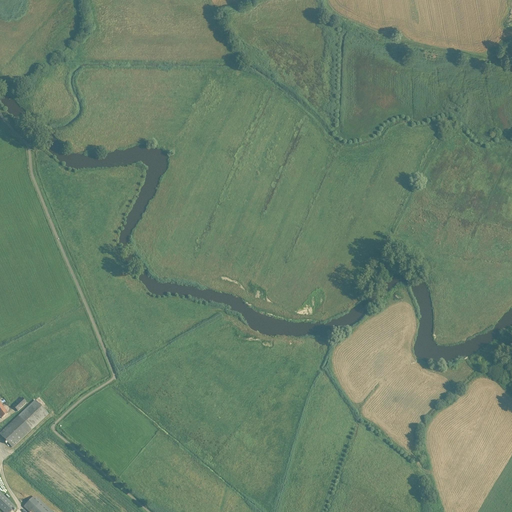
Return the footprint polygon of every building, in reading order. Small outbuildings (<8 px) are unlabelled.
[(18,412),(27,403),(22,398),(13,406),(18,412)] [(0,433),(0,434),(13,448),(48,414),(35,400),(0,433)] [(0,416),(2,419),(6,416),(8,414),(0,402),(0,416)] [(0,508),(3,511),(10,511),(12,511),(15,507),(0,492),(0,508)] [(24,507),(29,511),(49,511),(34,497),(31,499),(30,498),(28,499),(30,501),(28,502),(27,501),(23,505),(24,506),(24,507)]
